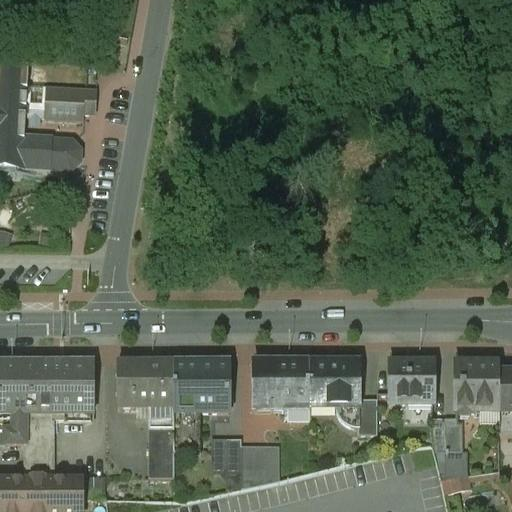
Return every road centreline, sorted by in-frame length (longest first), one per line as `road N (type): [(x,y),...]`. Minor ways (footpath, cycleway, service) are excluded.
road 1 (secondary): [(113,325),(511,323)]
road 2 (residential): [(113,325),(115,263),(161,0)]
